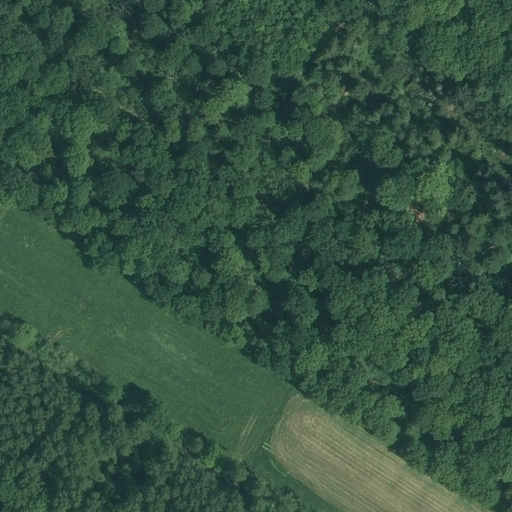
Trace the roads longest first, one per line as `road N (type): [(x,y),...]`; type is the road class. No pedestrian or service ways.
road 1 (track): [(280,511),(0,333)]
road 2 (track): [(511,96),(367,41)]
